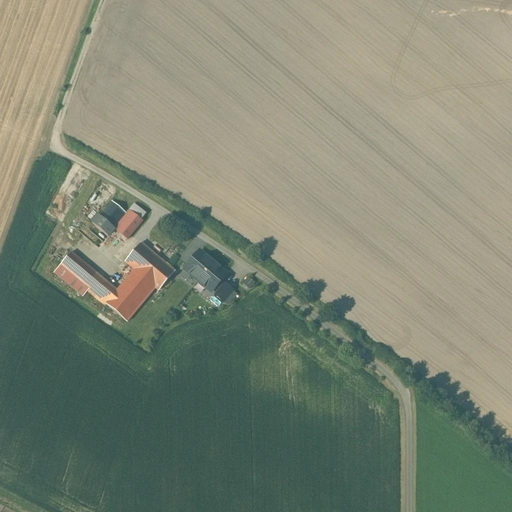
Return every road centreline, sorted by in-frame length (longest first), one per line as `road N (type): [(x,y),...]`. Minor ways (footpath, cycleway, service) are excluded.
road 1 (unclassified): [(409,511),(409,416),(385,371),(252,270),(55,149),(57,131)]
road 2 (track): [(57,131),(104,0)]
